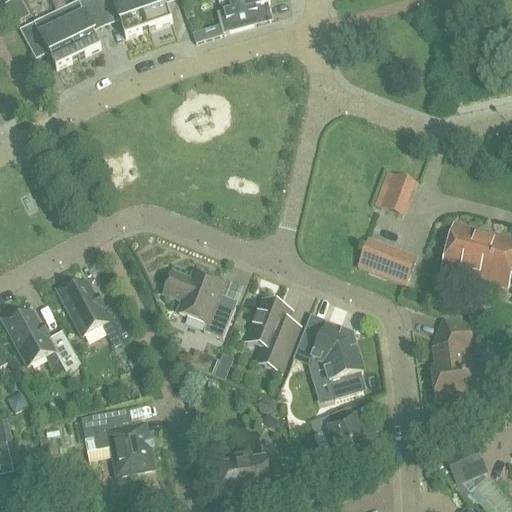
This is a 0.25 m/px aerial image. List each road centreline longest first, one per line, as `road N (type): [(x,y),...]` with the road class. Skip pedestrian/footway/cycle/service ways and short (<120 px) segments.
road 1 (residential): [(0,158),(170,73),(320,33)]
road 2 (residential): [(278,263),(358,292),(396,325),(413,511)]
road 3 (residential): [(194,511),(171,394),(145,317),(102,235)]
road 4 (residential): [(511,121),(438,139),(324,100)]
road 5 (residential): [(102,235),(153,221),(278,263)]
road 6 (residential): [(278,263),(324,100)]
